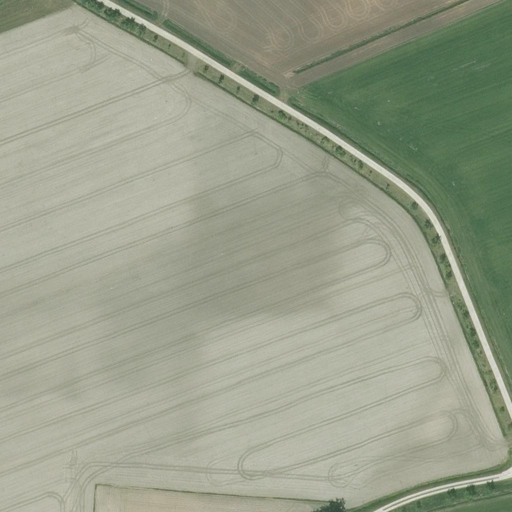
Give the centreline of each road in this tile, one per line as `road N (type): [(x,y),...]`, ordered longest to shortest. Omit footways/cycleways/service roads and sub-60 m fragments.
road 1 (track): [(100,0),(414,191),(441,233),(511,414)]
road 2 (track): [(511,473),(379,511)]
